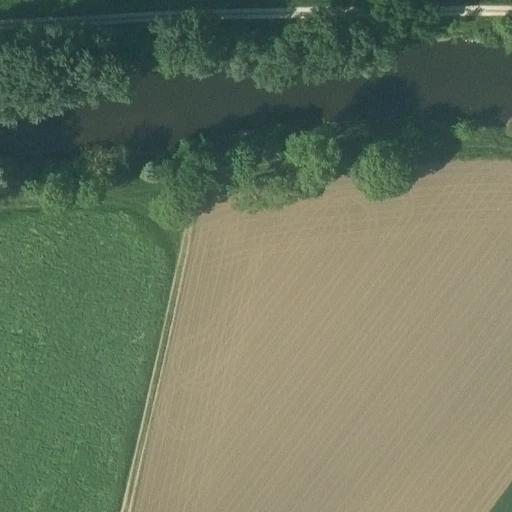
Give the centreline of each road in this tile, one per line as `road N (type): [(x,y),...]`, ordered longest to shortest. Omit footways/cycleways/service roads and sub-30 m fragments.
road 1 (track): [(0,26),(511,25)]
road 2 (track): [(511,167),(392,170),(190,195)]
road 3 (track): [(128,511),(190,195)]
road 4 (track): [(190,195),(0,209)]
